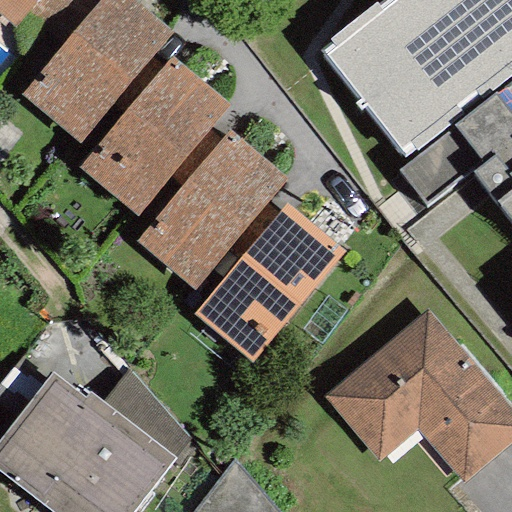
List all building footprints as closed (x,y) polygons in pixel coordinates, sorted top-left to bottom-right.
[(0,0),(0,16),(13,27),(30,7),(36,0),(0,0)] [(171,32),(131,0),(95,0),(68,36),(19,96),(79,144),(112,104),(150,57),(171,32)] [(95,0),(36,0),(30,7),(68,36),(95,0)] [(330,42),(320,50),(408,163),(397,172),(428,212),(474,176),(511,224),(511,0),(385,0),(377,6),(375,2),(328,39),(330,42)] [(230,104),(170,56),(162,66),(150,57),(112,104),(124,113),(77,170),(137,218),(170,177),(208,131),(230,104)] [(286,179),(227,129),(218,140),(208,131),(170,177),(182,186),(135,242),(193,290),(227,250),(266,204),(286,179)] [(343,251),(285,203),(277,213),(266,204),(227,250),(239,258),(192,314),(250,362),(343,251)] [(461,483),(511,441),(511,410),(426,311),(323,397),(377,463),(415,431),(461,483)] [(126,371),(101,403),(174,459),(188,441),(126,371)] [(74,391),(50,373),(0,438),(0,473),(50,511),(133,511),(174,459),(101,403),(78,386),(74,391)] [(191,511),(277,511),(232,459),(191,511)]
